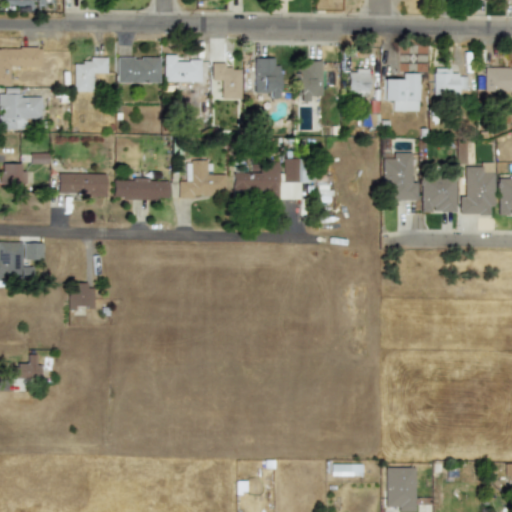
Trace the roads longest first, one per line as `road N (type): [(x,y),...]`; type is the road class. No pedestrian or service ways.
road 1 (residential): [(0,23),(511,31)]
road 2 (residential): [(381,247),(511,246)]
